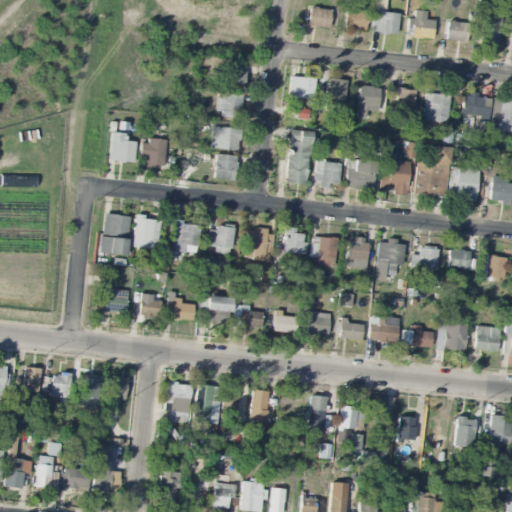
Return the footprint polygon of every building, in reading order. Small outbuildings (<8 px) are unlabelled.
[(366,5),(345,3),(343,29),(364,31),(366,5)] [(307,27),(328,28),(329,9),(307,8),(307,27)] [(396,34),(397,12),(371,11),(371,33),(396,34)] [(424,12),(412,11),(412,19),(406,19),(405,37),(431,38),(432,20),(424,20),(424,12)] [(497,47),(498,14),(481,13),(480,46),(497,47)] [(467,43),(469,24),(446,21),(444,41),(467,43)] [(245,72),(227,70),(225,87),(242,90),(245,72)] [(313,78),(288,78),(287,99),(313,99),(313,78)] [(346,81),(328,79),(323,111),(342,113),(346,81)] [(364,120),(365,111),(376,112),(380,89),(359,86),(354,118),(364,120)] [(413,90),(395,89),(394,118),(412,118),(413,90)] [(240,93),(216,92),(215,115),(239,116),(240,93)] [(460,116),(488,117),(489,99),(476,98),(476,94),(462,93),(460,116)] [(447,123),(447,94),(422,94),(422,122),(447,123)] [(511,132),(511,99),(499,100),(497,132),(511,132)] [(296,118),(306,120),(308,110),(297,108),(296,118)] [(237,150),(239,130),(211,128),(209,149),(237,150)] [(309,132),(288,130),(285,184),(306,185),(309,132)] [(124,134),(110,133),(107,161),(132,163),(134,142),(124,141),(124,134)] [(139,143),(138,157),(144,158),(143,166),(162,168),(164,140),(147,139),(146,144),(139,143)] [(415,143),(404,143),(404,158),(414,158),(415,143)] [(412,195),(444,197),(447,148),(415,146),(412,195)] [(234,157),(215,154),(212,179),(231,181),(234,157)] [(408,163),(390,161),(391,156),(381,155),(377,192),(404,195),(408,163)] [(373,162),(345,160),(343,189),(371,190),(373,162)] [(319,182),(318,188),(328,189),(328,184),(337,185),(339,164),(314,161),(312,181),(319,182)] [(448,199),(475,200),(476,169),(449,168),(448,199)] [(508,177),(489,177),(489,202),(507,203),(508,177)] [(127,216),(100,215),(99,254),(125,255),(127,216)] [(133,218),(132,248),(157,249),(159,219),(133,218)] [(196,224),(174,223),(173,252),(195,253),(196,224)] [(207,226),(206,247),(214,247),(214,254),(230,255),(232,228),(207,226)] [(302,235),(293,234),(294,229),(284,228),(281,254),(304,256),(305,243),(301,243),(302,235)] [(242,260),(269,261),(270,231),(244,230),(242,260)] [(372,280),(390,282),(392,265),(401,266),(403,245),(395,244),(395,240),(385,239),(385,243),(376,242),(372,280)] [(366,242),(346,242),(346,260),(366,261),(366,242)] [(408,269),(435,270),(436,249),(418,248),(417,255),(409,255),(408,269)] [(471,251),(447,250),(446,270),(470,270),(471,251)] [(503,278),(504,257),(481,256),(480,277),(503,278)] [(228,270),(227,259),(207,260),(207,271),(228,270)] [(364,263),(344,260),(343,267),(364,269),(364,263)] [(295,262),(281,262),(281,273),(295,274),(295,262)] [(124,312),(125,291),(102,290),(102,312),(124,312)] [(191,322),(193,304),(173,301),(174,293),(167,292),(164,318),(191,322)] [(350,295),(338,294),(338,306),(350,307),(350,295)] [(157,297),(138,297),(138,318),(156,318),(157,297)] [(229,298),(206,297),(205,308),(199,307),(199,314),(204,314),(204,324),(228,325),(229,298)] [(247,306),(241,305),(238,328),(259,330),(261,313),(247,311),(247,306)] [(442,350),(464,351),(466,307),(457,307),(457,324),(443,324),(442,350)] [(280,316),(280,311),(272,310),(271,332),(290,333),(291,317),(280,316)] [(325,335),(328,315),(308,312),(305,333),(325,335)] [(365,340),(394,344),(397,320),(369,315),(365,340)] [(361,323),(338,322),(337,339),(360,340),(361,323)] [(399,346),(429,347),(430,332),(419,332),(419,326),(409,326),(409,331),(400,330),(399,346)] [(473,351),(496,352),(496,328),(474,327),(473,351)] [(37,392),(38,369),(21,368),(21,391),(37,392)] [(48,397),(57,398),(57,405),(66,405),(68,375),(49,374),(48,397)] [(79,409),(96,410),(98,376),(81,375),(79,409)] [(125,378),(118,377),(117,380),(104,379),(103,397),(124,398),(125,378)] [(188,385),(163,383),(161,411),(168,411),(167,422),(186,423),(188,385)] [(220,388),(197,385),(192,422),(215,425),(220,388)] [(220,416),(236,417),(237,389),(222,388),(220,416)] [(267,391),(250,391),(249,420),(266,421),(267,391)] [(295,396),(281,393),(278,408),(292,411),(295,396)] [(307,416),(314,416),(313,426),(323,427),(324,397),(308,396),(307,416)] [(355,423),(361,423),(363,410),(340,407),(337,428),(354,430),(355,423)] [(508,446),(509,416),(489,416),(487,445),(508,446)] [(413,418),(396,417),(396,440),(412,440),(413,418)] [(472,448),(473,419),(454,418),(452,447),(472,448)] [(1,487),(20,489),(22,474),(28,474),(30,462),(13,459),(16,434),(9,433),(1,487)] [(361,436),(350,434),(347,451),(359,453),(361,436)] [(329,459),(329,445),(319,444),(318,459),(329,459)] [(86,445),(72,446),(72,454),(86,454),(86,445)] [(91,491),(118,492),(118,472),(109,472),(110,447),(93,446),(91,491)] [(49,489),(50,457),(35,456),(33,488),(49,489)] [(87,470),(62,469),(61,489),(86,490),(87,470)] [(158,505),(175,505),(176,472),(160,472),(158,505)] [(239,511),(252,511),(259,511),(260,500),(263,500),(263,483),(240,482),(239,511)] [(234,485),(212,483),(210,508),(226,510),(227,498),(232,499),(234,485)] [(327,511),(343,511),(344,484),(328,483),(327,511)] [(266,511),(281,511),(282,489),(268,489),(266,511)] [(415,494),(414,511),(441,511),(442,503),(432,502),(433,495),(415,494)] [(373,511),(374,499),(357,498),(356,511),(373,511)] [(298,511),(320,511),(321,500),(299,499),(298,511)] [(502,511),(511,511),(511,502),(503,502),(502,511)]
